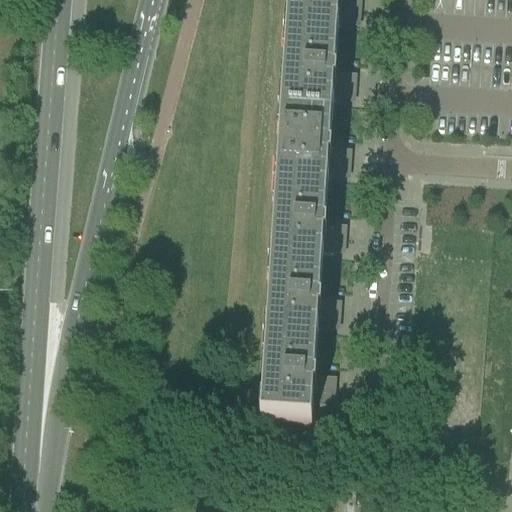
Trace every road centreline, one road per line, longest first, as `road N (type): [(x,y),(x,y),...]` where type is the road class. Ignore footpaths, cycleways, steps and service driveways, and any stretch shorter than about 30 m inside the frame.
road 1 (primary): [(34,511),(154,0)]
road 2 (primary): [(20,511),(56,0)]
road 3 (residential): [(375,511),(399,170),(511,172)]
